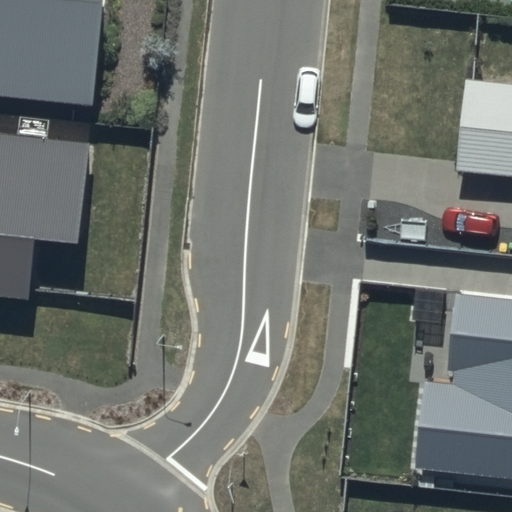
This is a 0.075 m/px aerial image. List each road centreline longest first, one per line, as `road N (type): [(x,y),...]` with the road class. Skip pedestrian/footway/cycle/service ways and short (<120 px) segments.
road 1 (residential): [(268,0),(231,347),(215,400),(135,511)]
road 2 (residential): [(130,511),(0,456)]
